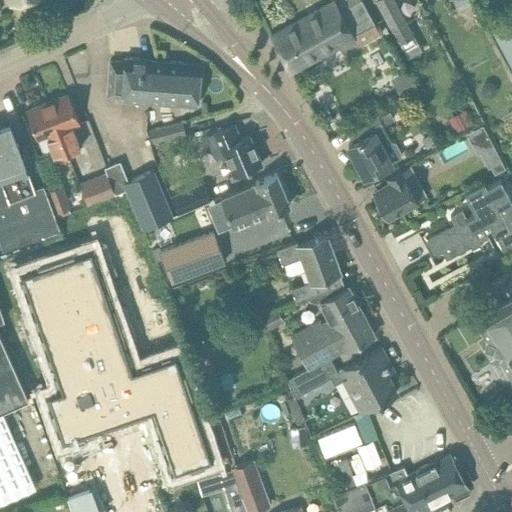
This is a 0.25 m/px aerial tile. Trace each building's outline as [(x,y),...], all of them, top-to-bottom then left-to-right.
[(349,25),(344,17),(334,0),(333,0),(271,35),(291,71),(339,44),(343,52),(378,33),(368,15),(349,25)] [(394,0),(376,0),(375,1),(399,44),(400,43),(412,37),(413,36),(403,16),(394,0)] [(467,0),(453,0),(457,10),(470,5),(467,0)] [(511,35),(500,42),(511,65),(511,35)] [(147,102),(151,59),(125,57),(124,61),(110,60),(107,94),(121,95),(121,100),(147,102)] [(200,63),(151,59),(147,102),(197,105),(200,63)] [(413,95),(421,90),(408,68),(391,78),(403,99),(413,94),(413,95)] [(46,102),(66,153),(80,148),(71,125),(79,122),(75,112),(68,93),(46,102)] [(66,153),(46,102),(26,109),(37,138),(38,137),(45,153),(51,150),(54,158),(66,153)] [(466,110),(450,118),(456,131),(473,123),(466,110)] [(390,140),(383,126),(377,115),(348,130),(354,141),(348,144),(365,176),(399,158),(401,153),(395,141),(390,140)] [(9,122),(0,125),(0,238),(3,248),(59,227),(56,218),(70,212),(68,208),(54,213),(43,183),(33,187),(9,122)] [(149,130),(152,142),(185,133),(182,122),(149,130)] [(234,123),(206,135),(216,158),(225,154),(226,159),(223,160),(220,166),(223,174),(229,176),(234,174),(234,175),(262,163),(249,134),(240,138),(234,123)] [(110,128),(100,130),(104,152),(114,151),(110,128)] [(430,134),(421,138),(426,147),(431,145),(433,147),(436,146),(430,134)] [(493,144),(480,151),(488,167),(491,166),(502,160),(493,144)] [(123,183),(127,181),(119,161),(105,168),(106,172),(115,193),(125,189),(123,183)] [(389,176),(391,181),(392,183),(374,192),(387,217),(427,196),(410,165),(389,176)] [(255,179),(220,193),(231,221),(235,219),(236,222),(246,218),(245,216),(267,206),(268,208),(288,199),(274,169),(254,177),(255,179)] [(154,170),(127,181),(123,183),(125,189),(141,228),(172,215),(154,170)] [(115,193),(106,172),(79,184),(88,205),(115,193)] [(496,250),(509,243),(511,248),(511,247),(511,202),(500,178),(486,185),(484,181),(464,191),(475,212),(466,217),(462,209),(450,215),(454,223),(423,240),(432,256),(442,251),(446,259),(470,246),(472,249),(481,244),(480,241),(488,237),(496,250)] [(170,196),(177,212),(209,198),(203,183),(170,196)] [(61,184),(47,189),(55,212),(70,207),(61,184)] [(160,250),(171,280),(224,261),(213,231),(160,250)] [(278,247),(283,263),(288,275),(307,268),(311,281),(291,288),(295,300),(336,285),(332,274),(341,271),(327,234),(298,244),(296,241),(278,247)] [(140,364),(97,242),(18,270),(59,385),(46,390),(64,440),(102,427),(150,410),(174,476),(221,459),(197,394),(181,349),(140,364)] [(499,271),(511,264),(511,256),(510,254),(494,262),(499,271)] [(511,274),(509,269),(491,280),(501,297),(476,312),(489,332),(487,333),(484,342),(489,350),(498,351),(500,350),(511,371),(511,274)] [(308,368),(330,356),(345,348),(346,349),(374,334),(348,285),(320,300),(330,319),(323,323),(321,320),(290,336),(308,368)] [(0,410),(2,409),(29,398),(0,331),(0,319),(4,318),(0,307),(0,410)] [(267,330),(285,321),(278,308),(260,317),(267,330)] [(330,356),(308,368),(288,379),(295,397),(331,377),(335,385),(343,380),(360,411),(397,391),(387,373),(394,370),(381,347),(337,370),(330,356)] [(282,403),(294,421),(303,416),(292,397),(282,403)] [(0,502),(36,486),(2,409),(0,410),(0,502)] [(366,443),(377,438),(365,410),(354,414),(366,443)] [(292,447),(307,445),(305,426),(290,427),(292,447)] [(73,446),(95,505),(138,489),(116,430),(73,446)] [(450,452),(407,474),(424,509),(468,487),(450,452)] [(338,461),(349,489),(358,485),(347,458),(338,461)] [(232,469),(238,484),(248,511),(269,503),(253,459),(232,467),(232,469)] [(358,485),(349,489),(333,495),(338,511),(418,511),(424,509),(407,474),(403,467),(358,485)] [(232,469),(219,473),(231,511),(246,511),(247,511),(248,511),(238,484),(232,469)]
